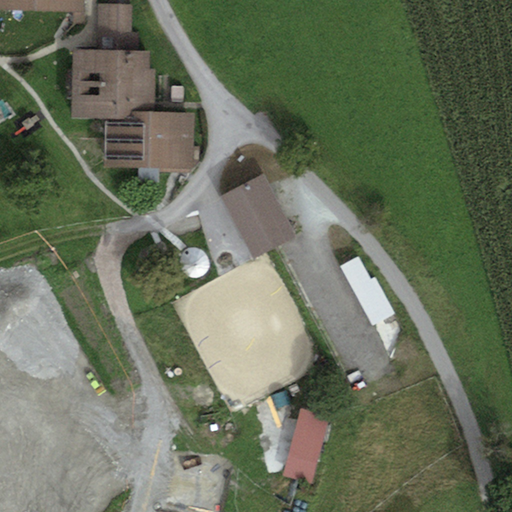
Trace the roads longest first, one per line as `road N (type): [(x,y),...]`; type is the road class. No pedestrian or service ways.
road 1 (unclassified): [(154,0),(232,124),(315,184),(397,282),(459,404),(495,511)]
road 2 (track): [(203,180),(175,211),(121,237),(109,268),(144,360),(218,481)]
road 3 (track): [(0,255),(83,232),(135,228)]
